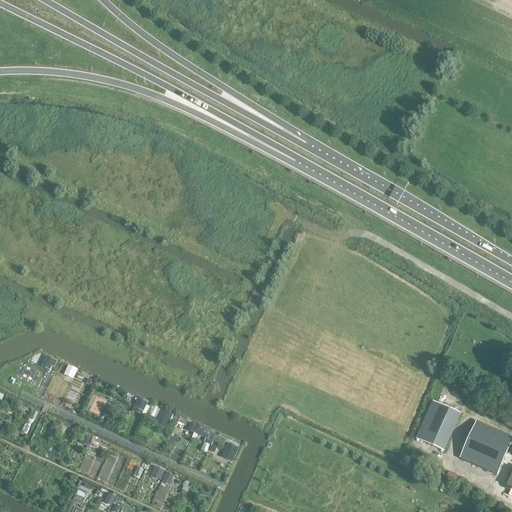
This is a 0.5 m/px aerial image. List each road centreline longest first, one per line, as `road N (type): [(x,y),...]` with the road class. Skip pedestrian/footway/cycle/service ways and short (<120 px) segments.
road 1 (trunk): [(0,1),(300,159)]
road 2 (trunk): [(0,73),(82,74),(139,88),(300,159)]
road 3 (trunk): [(312,148),(40,0)]
road 4 (trunk): [(312,148),(142,35),(105,0)]
road 5 (trunk): [(300,159),(511,281)]
road 6 (trunk): [(511,260),(312,148)]
